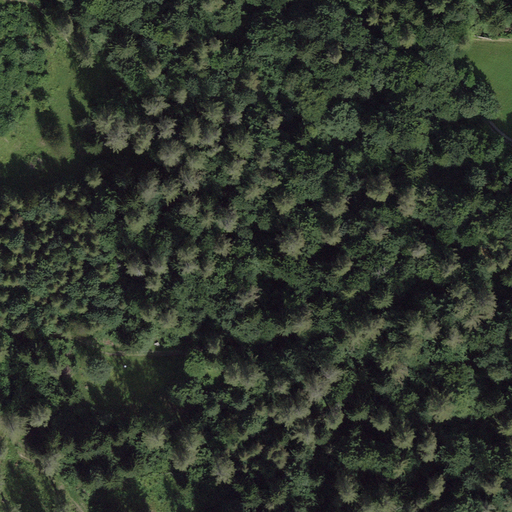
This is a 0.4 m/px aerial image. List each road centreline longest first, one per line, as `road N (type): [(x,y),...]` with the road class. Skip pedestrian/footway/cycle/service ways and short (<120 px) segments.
road 1 (track): [(325,0),(399,43),(511,149)]
road 2 (track): [(0,421),(86,511)]
